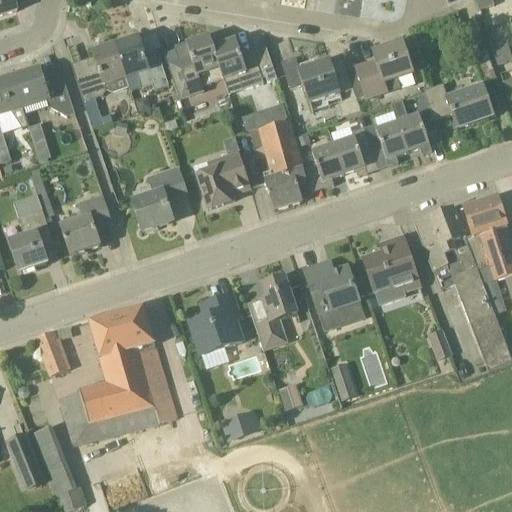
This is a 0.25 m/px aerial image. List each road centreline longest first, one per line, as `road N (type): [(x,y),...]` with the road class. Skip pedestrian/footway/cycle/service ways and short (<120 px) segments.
road 1 (tertiary): [(0,334),(511,164)]
road 2 (residential): [(197,0),(394,32),(413,26),(425,0)]
